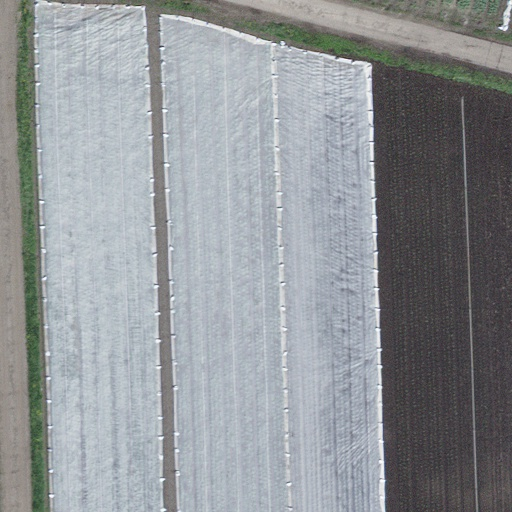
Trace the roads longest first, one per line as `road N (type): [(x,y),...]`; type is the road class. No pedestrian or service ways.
road 1 (track): [(1,0),(21,511)]
road 2 (track): [(511,61),(269,0)]
